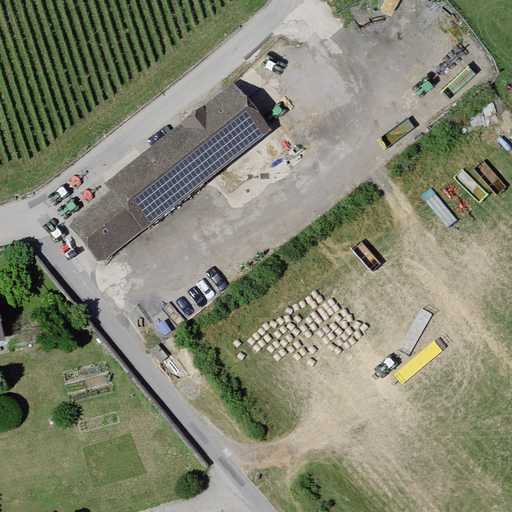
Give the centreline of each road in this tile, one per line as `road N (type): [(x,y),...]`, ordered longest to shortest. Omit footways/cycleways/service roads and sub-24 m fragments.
road 1 (residential): [(33,217),(103,319),(264,511)]
road 2 (track): [(287,0),(33,217)]
